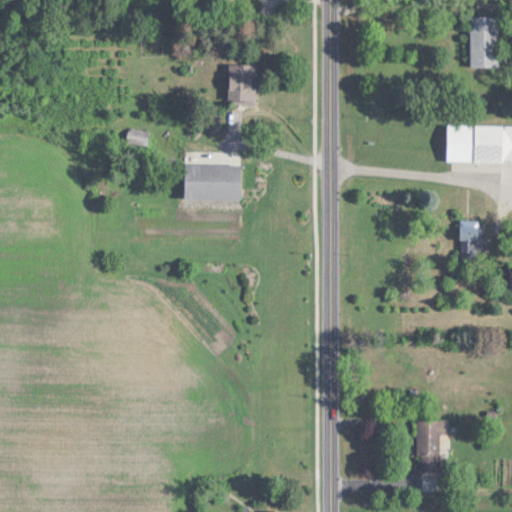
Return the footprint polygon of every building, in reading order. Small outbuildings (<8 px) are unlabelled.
[(498,66),(498,15),(470,15),(470,66),(498,66)] [(256,63),(228,63),(228,102),(256,102),(256,63)] [(511,125),(447,124),(446,161),(511,162),(511,125)] [(184,163),(184,198),(240,198),(240,163),(184,163)] [(484,225),(461,225),(461,259),(484,259),(484,225)] [(440,471),(440,434),(448,434),(448,419),(418,419),(418,471),(440,471)]
